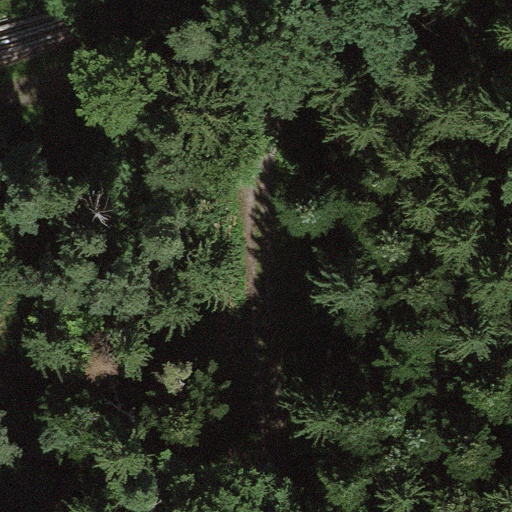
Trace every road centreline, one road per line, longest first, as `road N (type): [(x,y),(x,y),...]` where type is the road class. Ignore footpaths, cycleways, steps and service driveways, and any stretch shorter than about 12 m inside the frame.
road 1 (track): [(255,57),(254,398),(263,511)]
road 2 (track): [(364,0),(255,57),(0,118)]
